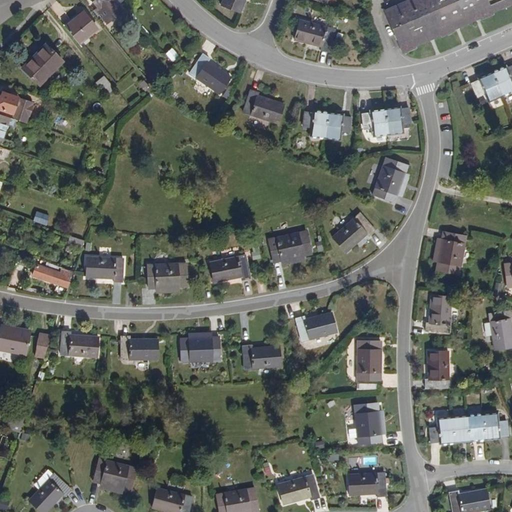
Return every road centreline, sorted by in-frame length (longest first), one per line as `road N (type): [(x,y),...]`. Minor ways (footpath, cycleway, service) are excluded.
road 1 (residential): [(411,244),(323,290),(218,308),(77,311),(0,298)]
road 2 (residential): [(411,244),(404,366),(419,482)]
road 3 (residential): [(422,72),(437,146),(432,190),(411,244)]
road 4 (residential): [(257,56),(322,76),(422,72)]
